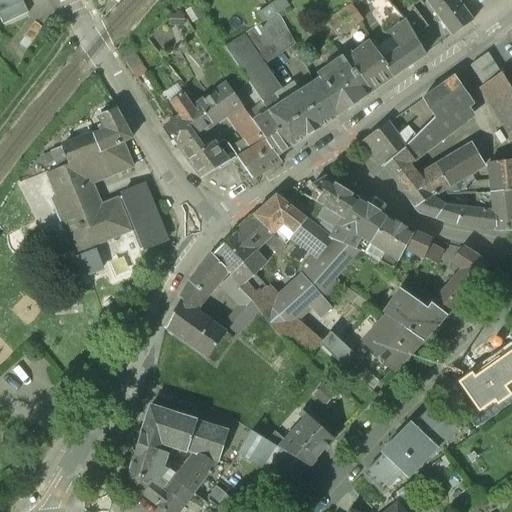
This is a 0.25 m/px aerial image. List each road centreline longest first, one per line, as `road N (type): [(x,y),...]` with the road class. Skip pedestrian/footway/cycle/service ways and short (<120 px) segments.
road 1 (residential): [(208,218),(40,499)]
road 2 (residential): [(282,501),(440,350),(511,293)]
road 3 (residential): [(69,0),(208,218)]
road 4 (residential): [(511,18),(328,139)]
road 5 (residential): [(328,139),(396,207),(434,227),(511,240)]
road 6 (residential): [(328,139),(208,218)]
road 7 (track): [(0,130),(79,22)]
